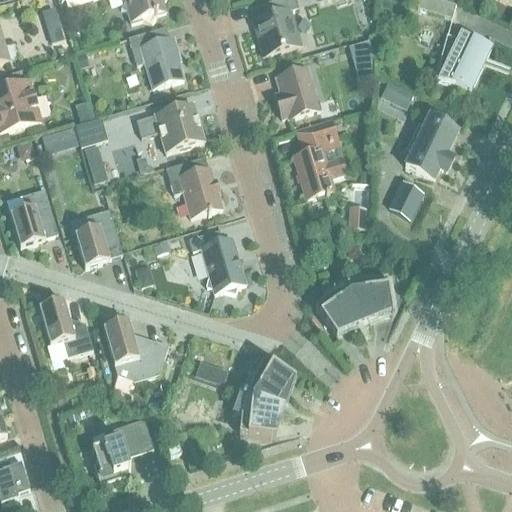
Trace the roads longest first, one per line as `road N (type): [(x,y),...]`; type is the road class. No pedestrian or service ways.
road 1 (residential): [(258,335),(281,314),(282,286),(196,0)]
road 2 (residential): [(258,335),(238,338),(0,262)]
road 3 (tertiary): [(419,342),(511,143)]
road 4 (residential): [(57,511),(0,314)]
road 5 (tertiary): [(162,511),(319,460)]
road 6 (tertiary): [(459,464),(419,342)]
